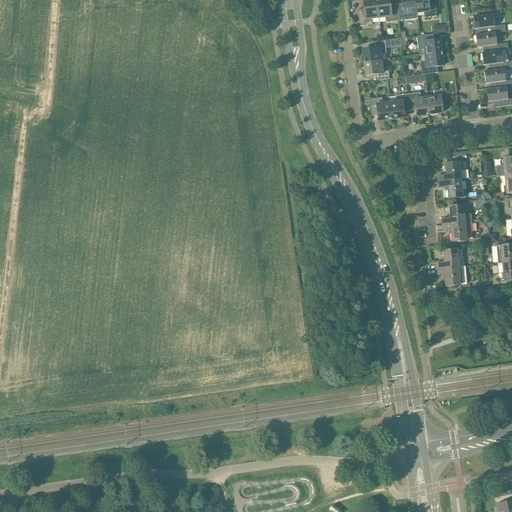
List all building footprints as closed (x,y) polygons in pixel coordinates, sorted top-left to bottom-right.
[(398,21),(396,5),(391,6),(389,0),(388,0),(377,2),(379,18),(385,17),(386,23),(398,21)] [(401,0),(402,4),(396,5),(398,21),(411,20),(418,19),(417,13),(415,0),(401,0)] [(428,0),(415,0),(417,13),(424,12),(424,18),(437,16),(434,0),(433,0),(429,1),(428,0)] [(372,19),(379,18),(377,2),(364,3),(364,9),(358,10),(360,27),(372,25),(372,19)] [(479,29),(480,35),(495,33),(495,34),(505,33),(504,25),(494,26),(493,14),(472,17),(474,29),(479,29)] [(497,45),(495,34),(495,33),(480,35),(475,36),(476,48),(481,47),(482,53),(501,51),(507,50),(507,44),(497,45)] [(419,56),(425,55),(442,53),(440,40),(434,41),(433,35),(417,37),(418,49),(419,56)] [(387,48),(403,46),(402,39),(387,40),(387,48)] [(365,63),(381,61),(380,54),(386,53),(385,41),(369,43),(369,49),(363,50),(365,63)] [(482,53),(481,53),(483,66),(487,65),(488,71),(504,69),(511,68),(511,61),(503,62),(501,51),(482,53)] [(443,66),(442,53),(425,55),(426,62),(420,63),(422,75),(438,73),(437,67),(443,66)] [(382,68),(381,61),(365,63),(367,76),(373,75),(374,81),(390,79),(388,67),(382,68)] [(488,71),(483,71),(485,84),(490,83),(491,89),(506,87),(506,88),(511,87),(511,79),(505,81),(504,69),(488,71)] [(491,89),(486,90),(487,102),(492,102),(493,108),(511,105),(511,98),(507,99),(506,88),(506,87),(491,89)] [(434,97),(428,98),(430,114),(443,113),(442,107),(448,106),(446,90),(434,91),(434,97)] [(430,114),(428,98),(421,99),(420,93),(408,95),(410,111),(416,110),(417,116),(430,114)] [(396,102),(390,103),(392,119),(405,117),(404,112),(410,111),(408,95),(396,96),(396,102)] [(379,121),(392,119),(390,103),(383,104),(382,98),(370,99),(372,116),(378,115),(379,121)] [(504,166),(496,167),(497,177),(505,176),(511,175),(511,157),(503,158),(504,166)] [(446,175),(438,176),(438,182),(461,180),(466,179),(465,170),(460,171),(459,162),(445,163),(445,166),(444,167),(444,171),(446,172),(446,175)] [(483,177),(491,176),(490,162),(482,162),(483,177)] [(461,180),(438,182),(439,187),(447,187),(448,199),(463,198),(461,180)] [(442,219),(442,225),(472,223),(471,215),(470,214),(464,214),(463,205),(449,207),(450,218),(442,219)] [(472,223),(442,225),(443,231),(451,230),(451,235),(450,236),(450,240),(452,241),(452,242),(466,241),(466,232),(473,232),(472,223)] [(501,246),(496,246),(497,264),(511,262),(511,244),(501,246)] [(436,269),(464,267),(463,257),(458,257),(457,250),(443,251),(444,263),(435,264),(436,269)] [(511,262),(497,264),(498,274),(503,274),(504,281),(511,280),(511,262)] [(464,267),(436,269),(436,275),(445,274),(446,286),(466,285),(465,267),(464,267)] [(511,511),(511,501),(499,505),(500,511),(511,511)]
